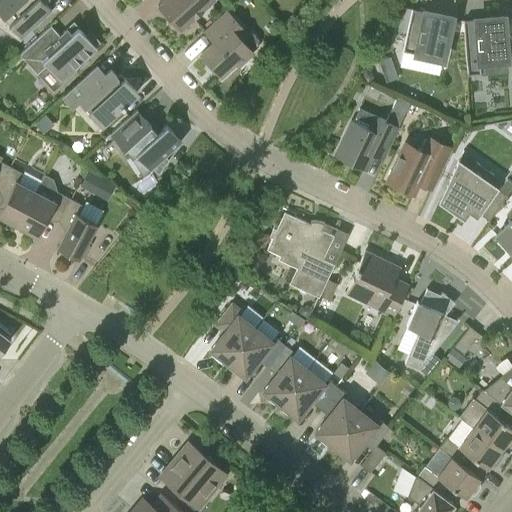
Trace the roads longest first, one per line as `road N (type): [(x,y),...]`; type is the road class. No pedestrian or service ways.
road 1 (residential): [(100,0),(231,136),(439,245),(511,307)]
road 2 (residential): [(352,511),(192,386)]
road 3 (residential): [(85,511),(192,386)]
road 4 (residential): [(192,386),(81,308)]
road 5 (residential): [(0,413),(81,308)]
